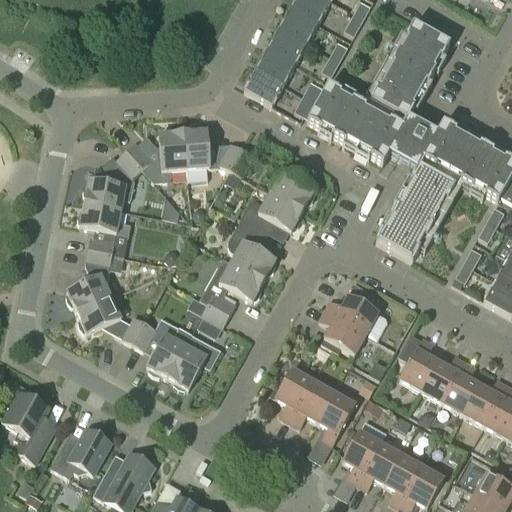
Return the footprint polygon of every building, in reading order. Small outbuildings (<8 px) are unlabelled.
[(317,30),(328,10),(310,0),(296,0),(288,15),(317,30)] [(310,0),(328,10),(333,0),(310,0)] [(351,22),(361,28),(369,13),(359,8),(351,22)] [(305,51),(317,30),(288,15),(277,35),(305,51)] [(352,43),(361,28),(351,22),(343,37),(352,43)] [(441,63),(448,50),(412,29),(404,43),(407,44),(400,56),(398,54),(390,68),(393,69),(379,93),(377,92),(369,105),(404,125),(400,132),(388,125),(387,128),(363,114),(364,112),(351,104),(350,107),(338,100),(340,98),(326,90),(323,96),(309,88),(293,118),(306,126),(306,127),(319,134),(320,132),(332,138),(330,141),(344,148),(345,146),(369,159),(368,162),(381,169),(388,157),(416,172),(409,185),(412,186),(398,210),(396,209),(388,222),(391,224),(384,235),(382,234),(374,247),(411,268),(418,254),(416,253),(422,241),(425,243),(432,230),(430,228),(443,204),(446,206),(453,192),(418,172),(422,165),(434,172),(435,170),(460,183),(458,186),(471,193),(473,191),(484,197),(483,200),(496,207),(499,202),(511,209),(511,167),(504,163),(502,165),(491,159),(492,157),(478,149),(477,151),(453,138),(454,135),(441,128),(434,141),(406,125),(413,112),(411,111),(424,87),(427,88),(434,75),(432,74),(438,62),(441,63)] [(294,72),(305,51),(277,35),(266,55),(294,72)] [(328,63),(338,69),(346,54),(336,49),(328,63)] [(282,92),(294,72),(266,55),(254,76),(282,92)] [(330,84),(338,69),(328,63),(319,78),(330,84)] [(271,113),(282,92),(254,76),(242,97),(271,113)] [(228,177),(240,156),(229,150),(223,161),(207,162),(205,137),(181,138),(184,176),(208,174),(217,173),(218,172),(228,177)] [(171,177),(184,176),(181,138),(157,140),(160,167),(150,168),(150,167),(134,149),(125,157),(141,176),(153,189),(167,188),(171,183),(171,177)] [(240,156),(228,177),(239,183),(251,162),(240,156)] [(84,201),(83,209),(120,217),(122,205),(128,207),(133,184),(133,183),(141,176),(125,157),(115,166),(125,177),(117,184),(115,191),(87,186),(87,188),(85,188),(82,193),(82,200),(84,201)] [(268,199),(301,218),(305,211),(307,211),(312,206),(313,200),(312,199),(313,197),(272,174),(266,184),(274,189),(268,199)] [(298,224),(301,218),(268,199),(262,211),(251,205),(240,225),(261,237),(267,226),(290,239),(291,236),(293,236),(298,231),(299,225),(298,224)] [(117,228),(120,217),(83,209),(81,216),(80,216),(76,223),(77,229),(78,230),(78,233),(115,240),(127,242),(130,231),(117,228)] [(484,228),(495,234),(503,219),(493,214),(484,228)] [(486,249),(495,234),(484,228),(476,243),(486,249)] [(229,269),(262,287),(266,281),(268,281),(273,277),(275,270),(273,269),(274,266),(252,254),(258,243),(236,231),(227,248),(227,251),(228,255),(230,258),(234,260),(229,269)] [(87,257),(111,261),(113,249),(89,244),(87,257)] [(461,269),(472,275),(480,260),(470,254),(461,269)] [(88,314),(110,304),(105,293),(111,261),(87,257),(84,272),(90,286),(65,297),(70,308),(75,319),(76,319),(88,314)] [(262,287),(229,269),(221,264),(198,306),(206,311),(227,323),(234,312),(221,305),(227,295),(251,308),(252,305),(254,306),(259,301),(260,295),(259,294),(262,287)] [(511,297),(511,270),(505,267),(493,287),(511,297)] [(463,290),(472,275),(461,269),(453,284),(463,290)] [(510,324),(511,320),(511,297),(493,287),(482,308),(510,324)] [(323,317),(365,341),(375,347),(386,328),(384,324),(346,302),(340,313),(329,307),(323,317)] [(120,325),(110,304),(88,314),(75,319),(78,326),(76,327),(78,334),(82,339),(84,338),(85,341),(109,330),(114,342),(132,352),(144,330),(132,324),(129,331),(120,325)] [(221,334),(227,323),(206,311),(200,322),(221,334)] [(353,362),(365,341),(323,317),(317,327),(329,334),(319,350),(337,360),(340,355),(353,362)] [(184,352),(190,341),(160,324),(154,335),(144,330),(132,352),(143,358),(154,337),(162,342),(145,374),(147,375),(146,377),(152,381),(158,383),(159,381),(166,385),(184,352)] [(184,352),(166,385),(173,389),(172,391),(177,395),(183,396),(184,395),(187,397),(201,371),(209,376),(219,357),(190,341),(184,352)] [(419,398),(437,368),(426,362),(432,350),(421,344),(398,386),(419,398)] [(440,410),(464,368),(454,362),(447,374),(437,368),(419,398),(440,410)] [(461,421),(478,391),(468,385),(474,374),(464,368),(440,410),(461,421)] [(288,429),(312,387),(285,372),(268,402),(285,412),(278,423),(288,429)] [(482,433),(506,391),(496,386),(489,397),(478,391),(461,421),(482,433)] [(316,429),(333,399),(312,387),(288,429),(298,435),(305,423),(316,429)] [(503,445),(511,429),(511,409),(510,408),(511,404),(511,394),(506,391),(482,433),(503,445)] [(33,471),(54,432),(41,425),(47,415),(33,407),(36,402),(17,392),(5,413),(9,415),(1,430),(16,438),(12,446),(18,449),(12,459),(33,471)] [(333,399),(316,429),(326,435),(320,447),(331,453),(354,411),(333,399)] [(511,449),(511,429),(503,445),(511,449)] [(85,436),(70,463),(59,457),(49,474),(68,485),(72,478),(77,481),(80,474),(92,481),(109,449),(99,443),(99,440),(97,437),(93,436),(90,438),(85,436)] [(355,491),(379,449),(357,437),(341,468),(352,474),(345,486),(355,491)] [(383,491),(404,454),(403,454),(399,461),(379,449),(355,491),(366,497),(372,485),(383,491)] [(392,511),(398,511),(425,466),(404,454),(383,491),(394,497),(387,509),(392,511)] [(104,479),(92,501),(110,511),(130,511),(135,505),(139,497),(150,495),(147,483),(152,473),(136,464),(128,460),(125,467),(115,485),(104,479)] [(425,466),(398,511),(412,511),(414,509),(419,511),(427,511),(446,478),(425,466)] [(473,501),(491,511),(506,511),(509,507),(511,508),(511,494),(485,480),(473,501)] [(491,511),(473,501),(466,511),(491,511)]
